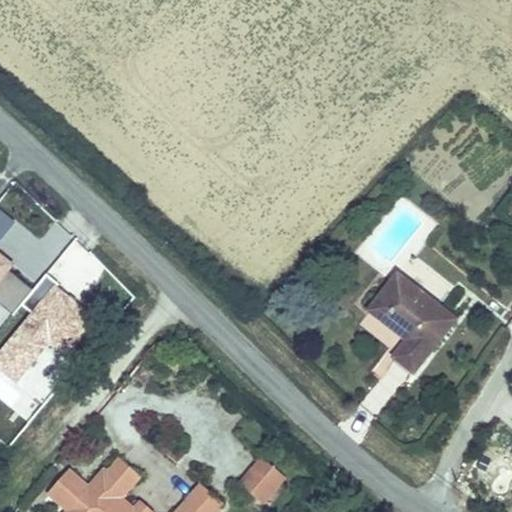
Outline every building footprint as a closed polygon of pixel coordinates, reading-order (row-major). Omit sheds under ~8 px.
[(0,259),(0,307),(12,317),(35,285),(0,259)] [(386,264),(359,298),(393,326),(382,338),(409,360),(447,313),(386,264)] [(262,502),(283,477),(259,458),(239,483),(262,502)] [(136,478),(117,462),(106,475),(125,492),(136,478)] [(133,511),(119,499),(125,492),(106,475),(103,472),(87,490),(68,473),(48,496),(67,511),(133,511)] [(214,511),(221,504),(200,486),(177,511),(214,511)]
